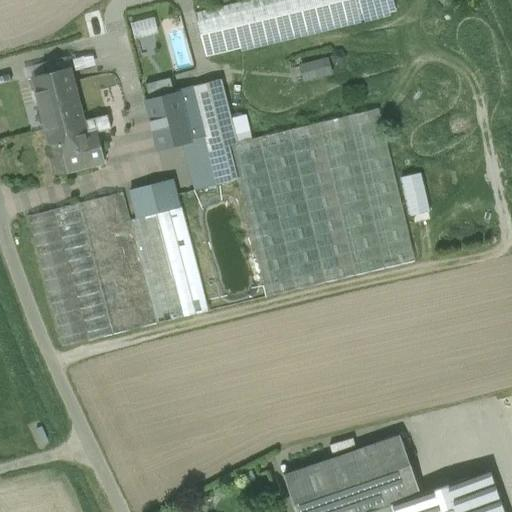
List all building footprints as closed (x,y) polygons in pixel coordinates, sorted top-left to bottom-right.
[(391,0),(244,0),(194,12),(206,57),(395,12),(391,0)] [(134,36),(159,32),(156,16),(132,20),(134,36)] [(92,53),(66,60),(68,69),(69,71),(95,64),(92,53)] [(65,57),(42,63),(45,75),(68,69),(66,60),(65,57)] [(327,60),(301,66),(304,80),(330,73),(327,60)] [(42,63),(22,68),(25,80),(33,78),(45,75),(42,63)] [(45,75),(33,78),(51,145),(60,143),(67,171),(104,162),(97,132),(111,129),(107,115),(82,121),(69,71),(68,69),(45,75)] [(220,79),(193,86),(206,136),(218,184),(237,179),(229,144),(237,142),(230,117),(220,79)] [(176,94),(146,102),(158,148),(183,141),(206,136),(193,86),(175,91),(176,94)] [(237,142),(229,144),(237,179),(265,297),(414,261),(378,109),(250,139),(237,142)] [(243,114),(230,117),(237,142),(250,139),(243,114)] [(206,136),(183,141),(195,190),(218,184),(206,136)] [(410,213),(431,208),(422,170),(400,175),(410,213)] [(172,179),(128,190),(133,209),(131,209),(160,322),(208,311),(179,197),(177,198),(172,179)] [(157,323),(123,192),(78,203),(112,334),(157,323)] [(205,204),(200,213),(220,294),(231,300),(251,294),(254,286),(234,203),(226,199),(205,204)] [(474,202),(455,206),(459,224),(478,219),(474,202)] [(78,203),(53,209),(87,341),(112,334),(78,203)] [(87,341),(53,209),(27,216),(61,347),(87,341)] [(399,435),(283,475),(295,511),(365,511),(389,504),(419,493),(399,435)] [(419,493),(389,504),(391,511),(503,511),(489,469),(419,493)]
